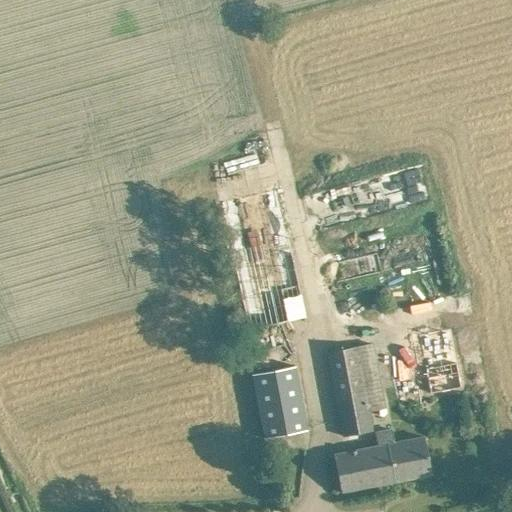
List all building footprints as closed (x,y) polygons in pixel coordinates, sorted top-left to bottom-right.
[(248,329),(304,317),(277,190),(220,202),(248,329)] [(335,262),(339,280),(383,270),(378,252),(335,262)] [(462,387),(451,328),(419,334),(431,393),(462,387)] [(327,351),(336,399),(343,435),(372,430),(369,411),(385,408),(372,342),(327,351)] [(294,366),(252,374),(264,438),(268,437),(306,430),(294,366)] [(378,446),(374,446),(381,484),(431,474),(423,437),(393,443),(391,430),(375,433),(378,446)] [(374,446),(333,454),(341,492),(381,484),(374,446)]
